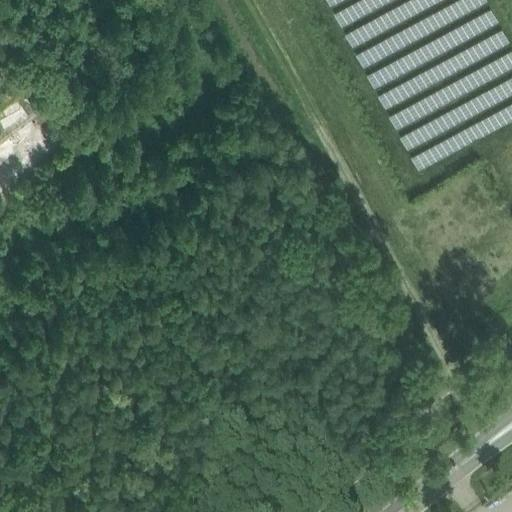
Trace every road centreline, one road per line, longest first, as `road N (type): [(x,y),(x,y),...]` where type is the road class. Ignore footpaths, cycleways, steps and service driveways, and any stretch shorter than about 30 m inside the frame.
road 1 (track): [(188,0),(190,37),(166,99),(0,235)]
road 2 (unclassified): [(310,511),(511,352)]
road 3 (tertiary): [(405,511),(511,425)]
